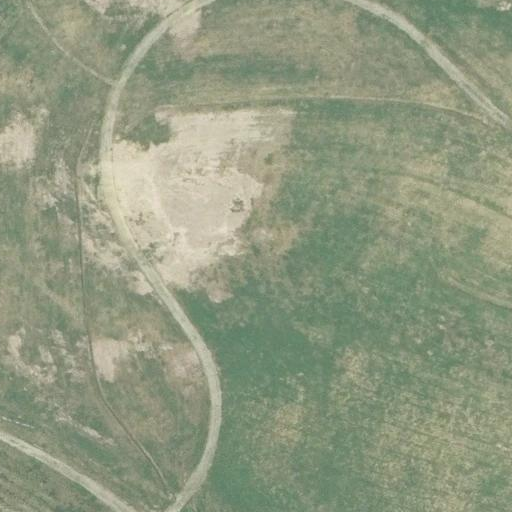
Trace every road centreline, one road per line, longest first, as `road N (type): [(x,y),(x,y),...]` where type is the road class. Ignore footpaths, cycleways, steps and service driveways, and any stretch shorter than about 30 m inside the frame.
road 1 (track): [(202,0),(155,33),(119,84),(106,134),(108,191),(120,228),(184,326),(212,388),(216,424),(206,462),(170,511)]
road 2 (track): [(511,126),(400,18),(351,0)]
road 3 (track): [(0,437),(126,511)]
